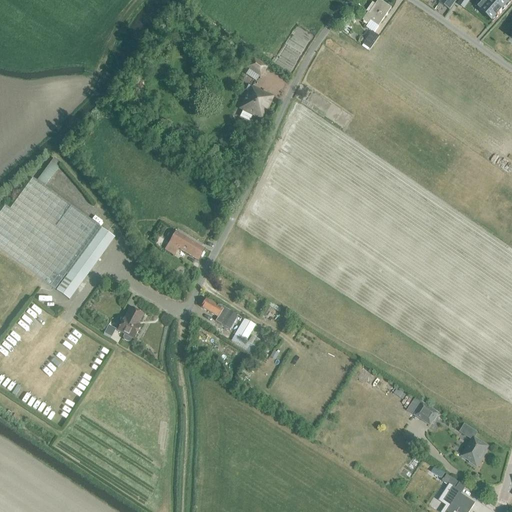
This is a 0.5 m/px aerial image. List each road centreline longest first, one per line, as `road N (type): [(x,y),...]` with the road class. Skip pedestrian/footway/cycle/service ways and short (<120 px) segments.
road 1 (track): [(181,312),(175,356),(183,386),(183,511)]
road 2 (residential): [(511,70),(410,0)]
